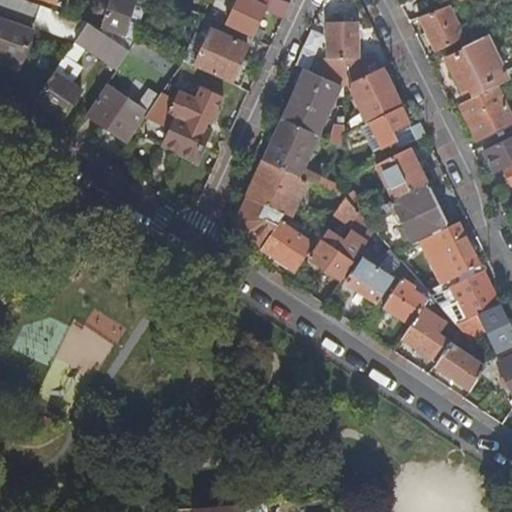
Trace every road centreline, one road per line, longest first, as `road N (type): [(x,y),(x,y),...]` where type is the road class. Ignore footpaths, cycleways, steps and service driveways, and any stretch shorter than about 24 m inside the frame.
road 1 (residential): [(191,243),(511,459)]
road 2 (residential): [(511,291),(375,0)]
road 3 (residential): [(305,0),(191,243)]
road 4 (residential): [(0,117),(191,243)]
